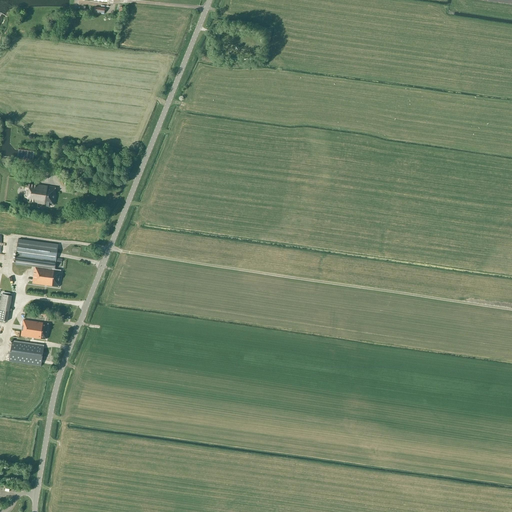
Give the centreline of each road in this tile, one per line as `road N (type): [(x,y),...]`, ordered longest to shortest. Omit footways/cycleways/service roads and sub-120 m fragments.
road 1 (tertiary): [(35,511),(60,371),(209,0)]
road 2 (track): [(76,0),(205,9)]
